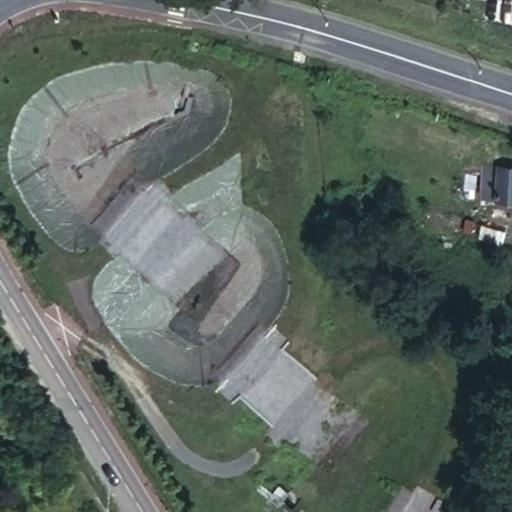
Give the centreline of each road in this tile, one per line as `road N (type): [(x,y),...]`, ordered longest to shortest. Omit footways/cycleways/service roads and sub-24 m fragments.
road 1 (track): [(418,511),(460,447),(450,367),(427,349),(378,342),(350,354),(247,453),(215,467),(175,448),(88,320),(82,283),(97,256),(138,213),(224,151),(248,99)]
road 2 (secondary): [(183,0),(293,25),(511,94)]
road 3 (track): [(134,388),(193,397),(221,391),(261,364),(297,301),(301,270),(292,234),(268,199)]
road 4 (tertiary): [(142,511),(0,286)]
